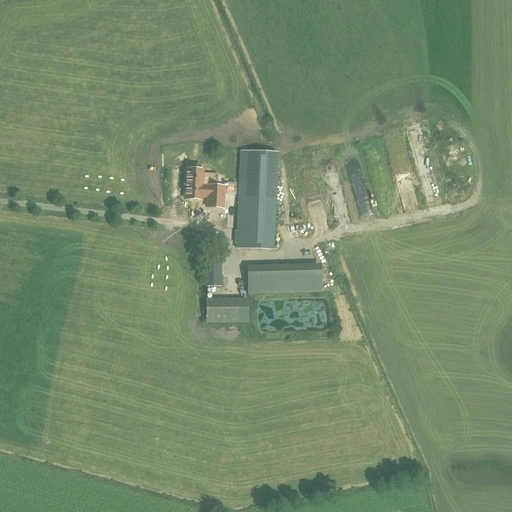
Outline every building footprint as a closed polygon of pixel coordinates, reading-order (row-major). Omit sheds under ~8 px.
[(273,250),(276,189),(272,189),(274,162),(268,153),(241,152),(237,248),(273,250)] [(181,185),(180,195),(183,196),(182,207),(201,208),(201,204),(207,205),(206,216),(224,217),(224,195),(217,194),(217,180),(202,180),(203,175),(198,174),(198,169),(188,169),(188,174),(183,174),(183,185),(181,185)] [(221,286),(221,247),(206,247),(205,286),(221,286)] [(322,272),(247,273),(248,294),(322,293),(322,272)] [(248,323),(248,298),(238,298),(205,298),(206,323),(238,323),(248,323)]
